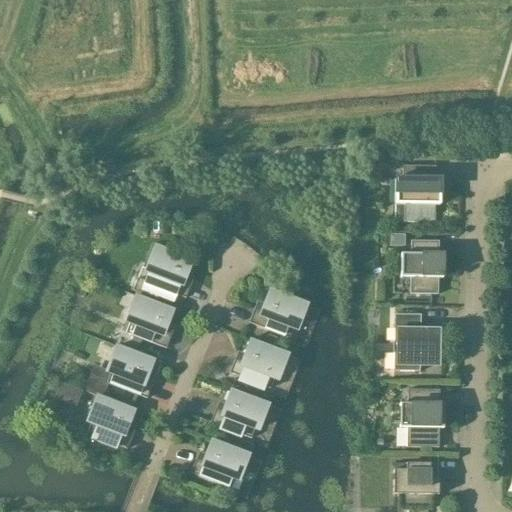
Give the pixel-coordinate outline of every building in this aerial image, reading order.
[(440,206),(440,180),(435,180),(435,167),(402,167),(402,179),(396,179),(395,206),(395,223),(404,223),(435,223),(435,206),(440,206)] [(405,238),(390,238),(390,249),(405,249),(405,238)] [(410,278),(410,295),(438,295),(438,279),(443,279),(443,256),(438,255),(439,242),(411,242),(410,255),(401,255),(401,278),(410,278)] [(172,302),(175,295),(186,299),(190,287),(183,284),(192,261),(155,247),(145,271),(150,273),(146,282),(138,279),(133,292),(158,301),(159,297),(172,302)] [(298,330),(307,306),(269,291),(261,314),(254,311),(249,324),(289,339),(293,328),(298,330)] [(166,349),(171,337),(164,334),(173,312),(135,297),(126,321),(130,323),(126,334),(166,349)] [(437,366),(438,332),(420,331),(421,316),(394,315),(393,372),(420,372),(420,366),(437,366)] [(278,380),(288,356),(250,341),(241,364),(234,361),(230,374),(240,378),(238,382),(263,391),(264,387),(270,389),(274,378),(278,380)] [(160,364),(116,347),(107,371),(94,366),(84,392),(103,399),(108,385),(147,399),(151,387),(148,386),(152,377),(155,378),(160,364)] [(83,393),(59,384),(53,400),(77,409),(83,393)] [(443,429),(444,405),(439,405),(439,391),(408,390),(407,405),(399,404),(399,428),(407,429),(407,448),(439,449),(439,429),(443,429)] [(259,430),(268,406),(231,391),(222,414),(215,412),(210,424),(221,428),(219,432),(243,442),(245,437),(250,440),(255,428),(259,430)] [(115,450),(117,446),(127,450),(132,437),(125,435),(134,412),(96,397),(87,421),(92,423),(87,434),(93,436),(91,440),(115,450)] [(240,480),(249,456),(211,442),(202,464),(196,462),(191,474),(231,490),(235,479),(240,480)] [(438,496),(438,479),(430,479),(430,465),(406,465),(406,471),(393,471),(393,496),(398,496),(398,510),(431,510),(432,496),(438,496)]
